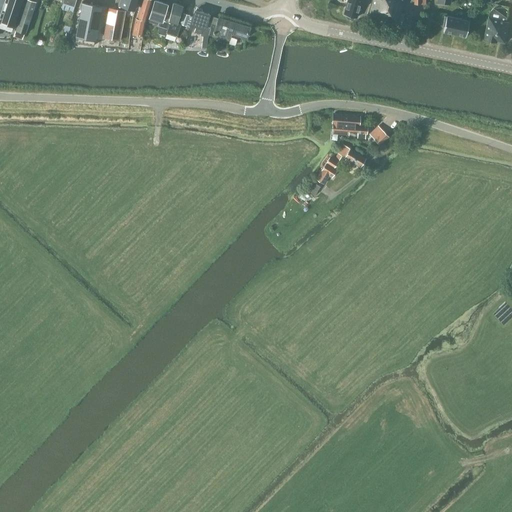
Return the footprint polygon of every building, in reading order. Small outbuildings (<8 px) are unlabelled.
[(5,0),(0,15),(0,21),(15,26),(24,0),(5,0)] [(36,1),(35,1),(32,0),(31,0),(25,0),(15,31),(25,34),(34,7),(36,1)] [(118,0),(117,4),(134,9),(137,0),(118,0)] [(135,19),(133,34),(142,36),(145,20),(146,20),(151,0),(141,0),(136,19),(135,19)] [(155,0),(153,0),(149,17),(159,20),(158,25),(160,26),(167,28),(169,17),(167,16),(164,15),(165,10),(167,4),(155,0)] [(356,18),(361,0),(349,0),(345,15),(356,18)] [(372,0),(368,15),(397,24),(404,0),(372,0)] [(76,36),(75,42),(94,46),(95,40),(103,41),(103,37),(109,8),(101,7),(102,6),(82,2),(80,14),(78,24),(76,36)] [(167,28),(165,34),(172,36),(177,37),(181,24),(177,23),(183,6),(173,3),(170,12),(169,17),(167,28)] [(109,7),(109,8),(103,37),(119,40),(125,11),(119,9),(109,7)] [(495,41),(503,43),(508,23),(505,22),(506,18),(493,9),(489,13),(488,17),(483,40),(495,42),(495,41)] [(193,16),(190,25),(196,26),(194,32),(201,34),(200,35),(203,36),(201,47),(206,48),(207,38),(208,34),(210,28),(208,27),(205,26),(207,21),(209,14),(195,10),(193,16)] [(184,13),(180,24),(189,27),(190,27),(190,25),(193,16),(184,13)] [(443,31),(465,37),(469,21),(445,15),(443,21),(445,22),(443,31)] [(210,28),(208,34),(212,35),(212,36),(228,41),(229,39),(236,41),(238,35),(246,38),(249,26),(218,17),(218,19),(213,17),(211,22),(210,28)] [(67,25),(75,27),(76,20),(69,18),(67,25)] [(142,48),(143,42),(133,39),(131,45),(142,48)] [(357,133),(358,125),(359,116),(332,114),(331,123),(332,123),(331,131),(357,133)] [(379,145),(388,137),(382,131),(373,139),(379,145)] [(325,185),(330,176),(332,177),(337,169),(334,167),(342,155),(344,157),(360,167),(365,158),(350,148),(350,149),(343,144),(334,159),(330,157),(321,170),(316,178),(325,185)] [(314,195),(317,191),(309,187),(307,190),(314,195)]
